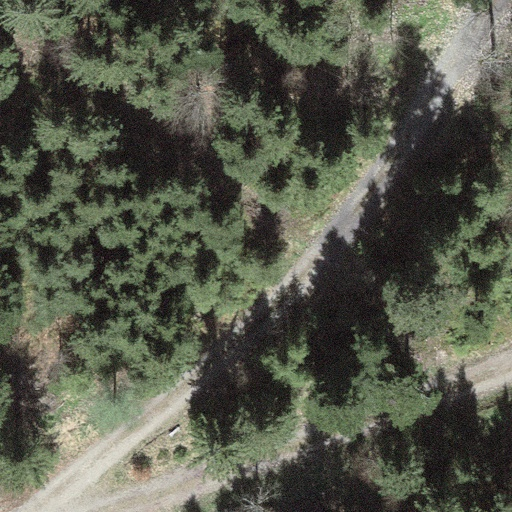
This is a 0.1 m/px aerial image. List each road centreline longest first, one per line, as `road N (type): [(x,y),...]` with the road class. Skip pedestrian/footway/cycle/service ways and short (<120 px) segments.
road 1 (track): [(499,0),(421,126),(324,246),(213,363),(30,511)]
road 2 (track): [(511,372),(76,511)]
